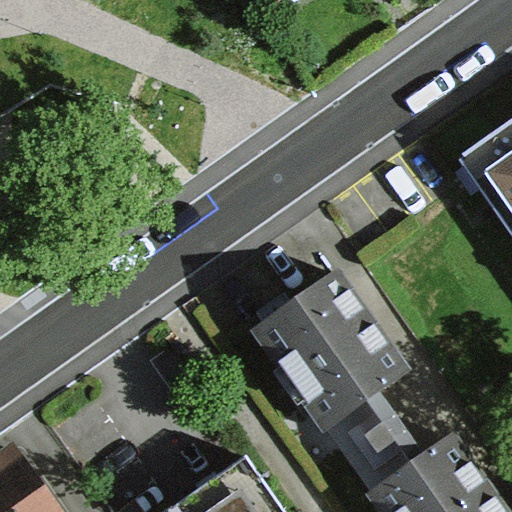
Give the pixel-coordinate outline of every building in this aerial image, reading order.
[(511,137),(464,172),(511,237),(511,137)] [(413,381),(342,282),(262,340),(334,438),(413,381)] [(510,511),(464,448),(384,506),(389,511),(510,511)] [(0,469),(0,511),(70,511),(26,451),(0,469)] [(288,511),(258,469),(195,511),(288,511)]
